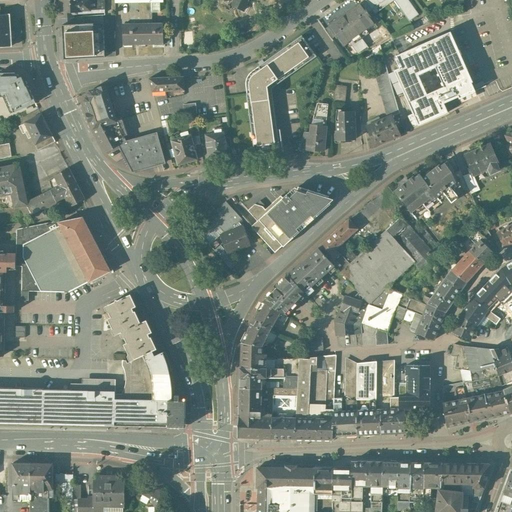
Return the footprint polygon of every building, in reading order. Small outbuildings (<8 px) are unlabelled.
[(59,0),(60,15),(76,14),(75,12),(81,12),(81,11),(90,10),(89,0),(59,0)] [(104,0),(89,0),(90,10),(104,10),(104,0)] [(239,0),(236,7),(243,11),(248,0),(239,0)] [(371,9),(365,0),(364,0),(360,4),(367,13),(372,10),(371,9)] [(365,0),(371,9),(383,0),(393,0),(409,21),(418,15),(407,0),(365,0)] [(159,1),(152,2),(152,11),(160,11),(159,1)] [(152,2),(130,2),(131,24),(123,24),(123,44),(154,44),(154,45),(163,45),(163,43),(163,31),(163,23),(154,23),(154,24),(152,24),(152,11),(152,2)] [(360,4),(360,3),(345,14),(362,38),(377,27),(367,13),(360,4)] [(345,14),(329,25),(329,26),(336,35),(346,49),(353,44),(362,38),(345,14)] [(0,46),(11,46),(10,15),(1,15),(0,15),(0,46)] [(73,17),(61,18),(62,31),(74,31),(73,17)] [(104,21),(95,22),(95,27),(99,27),(99,30),(104,29),(104,21)] [(336,35),(329,26),(329,25),(324,29),(331,39),(336,35)] [(74,31),(62,31),(63,60),(106,58),(104,29),(99,30),(74,31)] [(475,92),(471,83),(472,83),(457,49),(450,33),(396,57),(397,58),(395,59),(400,68),(394,71),(418,125),(447,112),(443,104),(458,97),(459,99),(475,92)] [(260,70),(253,75),(252,76),(250,79),(249,82),(249,84),(249,87),(250,93),(246,93),(254,153),(272,151),(271,150),(276,150),(267,86),(277,79),(279,83),(316,56),(304,38),(268,64),(265,61),(258,66),(260,70)] [(362,38),(353,44),(358,52),(367,46),(362,38)] [(385,64),(373,67),(381,95),(393,92),(385,64)] [(0,97),(3,97),(10,114),(36,103),(26,81),(24,82),(22,77),(20,77),(19,74),(15,74),(15,73),(0,72),(0,97)] [(184,77),(148,78),(152,92),(165,91),(184,90),(184,77)] [(346,86),(335,85),(333,103),(344,104),(346,86)] [(106,87),(100,89),(100,88),(95,90),(95,89),(90,90),(88,93),(89,97),(86,98),(84,101),(86,106),(89,113),(88,113),(91,121),(93,128),(93,129),(117,121),(106,87)] [(393,92),(381,95),(388,117),(392,115),(399,113),(393,92)] [(165,94),(154,97),(160,121),(172,119),(165,94)] [(198,115),(198,103),(182,104),(183,115),(198,115)] [(327,104),(314,103),(312,125),(324,126),(327,104)] [(74,189),(38,112),(12,123),(48,201),(74,189)] [(353,112),(338,112),(338,122),(337,122),(337,131),(336,131),(336,140),(354,140),(353,112)] [(399,113),(392,115),(398,128),(403,127),(399,113)] [(388,117),(367,126),(371,137),(368,139),(372,148),(385,142),(391,139),(401,135),(398,128),(392,115),(388,117)] [(117,121),(93,129),(105,152),(121,144),(126,141),(123,136),(127,134),(122,119),(117,121)] [(312,125),(311,125),(310,133),(310,137),(308,137),(306,149),(307,150),(323,151),(326,126),(324,126),(312,125)] [(39,205),(3,127),(0,128),(0,187),(14,217),(39,205)] [(310,133),(304,132),(299,151),(307,152),(307,150),(306,149),(308,137),(310,137),(310,133)] [(130,140),(126,141),(121,144),(135,170),(163,161),(155,133),(130,140)] [(216,134),(206,135),(206,141),(206,142),(207,148),(208,156),(226,154),(226,150),(224,138),(223,133),(222,133),(216,134)] [(190,135),(172,140),(174,148),(176,155),(179,163),(197,158),(195,150),(193,142),(192,142),(190,135)] [(491,142),(478,148),(478,146),(473,148),(474,150),(464,154),(473,175),(487,170),(488,170),(488,171),(489,172),(490,173),(492,173),(494,173),(496,172),(497,172),(498,170),(498,169),(498,168),(499,167),(498,165),(500,164),(491,142)] [(423,178),(442,203),(448,198),(451,203),(463,193),(458,187),(461,186),(452,174),(449,171),(453,168),(447,161),(441,166),(439,164),(423,178)] [(463,193),(451,203),(448,198),(442,203),(429,212),(427,210),(416,219),(418,221),(421,218),(441,244),(478,210),(469,188),(464,176),(461,170),(452,174),(461,186),(458,187),(463,193)] [(442,203),(423,178),(419,173),(414,178),(413,176),(394,191),(407,208),(416,219),(427,210),(429,212),(442,203)] [(474,185),(469,173),(464,176),(469,188),(474,185)] [(290,191),(283,198),(281,196),(265,210),(262,207),(264,205),(260,200),(255,205),(255,204),(248,210),(257,221),(251,227),(275,252),(282,245),(283,246),(292,239),(291,239),(298,232),(299,233),(299,232),(306,225),(306,226),(307,225),(314,218),(314,219),(315,218),(314,218),(321,211),(322,212),(322,211),(327,206),(328,206),(330,204),(329,203),(328,198),(328,196),(325,195),(325,196),(318,194),(319,193),(318,193),(309,190),(308,190),(299,187),(298,186),(297,188),(298,188),(296,192),(296,193),(295,193),(291,192),(291,191),(290,191)] [(218,213),(206,224),(200,216),(191,224),(203,237),(217,224),(234,210),(226,202),(222,206),(224,208),(218,213)] [(212,206),(200,216),(206,224),(218,213),(212,206)] [(416,219),(407,208),(399,215),(400,217),(407,224),(438,259),(438,260),(439,261),(445,256),(418,221),(416,219)] [(234,210),(217,224),(225,233),(241,219),(234,210)] [(400,217),(386,229),(393,236),(407,224),(400,217)] [(110,271),(82,218),(59,223),(89,282),(110,271)] [(348,220),(318,248),(331,262),(339,254),(339,253),(335,249),(357,229),(348,220)] [(89,282),(59,223),(59,221),(17,229),(16,244),(16,253),(16,266),(22,267),(22,291),(69,292),(89,282)] [(438,259),(407,224),(393,236),(392,237),(415,263),(423,272),(438,260),(438,259)] [(511,224),(496,233),(504,248),(511,243),(511,224)] [(225,233),(221,235),(228,253),(250,244),(243,225),(225,233)] [(485,226),(479,232),(477,230),(469,238),(475,244),(468,251),(482,264),(494,253),(484,244),(491,236),(485,226)] [(350,263),(340,272),(363,297),(369,304),(386,289),(415,263),(392,237),(393,236),(386,229),(350,263)] [(228,253),(221,245),(215,250),(231,268),(237,263),(228,253)] [(318,248),(289,274),(305,292),(334,266),(331,262),(318,248)] [(482,264),(468,251),(465,255),(478,268),(482,264)] [(350,263),(340,252),(339,253),(339,254),(331,262),(334,266),(340,272),(350,263)] [(0,349),(1,349),(2,342),(2,312),(14,312),(14,306),(2,306),(3,272),(7,272),(7,266),(15,266),(16,266),(16,253),(0,253),(0,349)] [(478,268),(465,255),(451,270),(465,283),(478,268)] [(14,312),(2,312),(2,342),(14,342),(15,266),(7,266),(7,272),(3,272),(2,306),(14,306),(14,312)] [(450,269),(433,293),(427,293),(422,303),(427,305),(445,312),(465,283),(451,270),(450,269)] [(284,279),(282,278),(277,283),(279,285),(263,301),(284,315),(289,309),(291,311),(295,307),(293,306),(305,293),(305,292),(289,274),(284,279)] [(416,289),(406,284),(402,295),(410,298),(412,299),(416,289)] [(386,289),(369,304),(368,305),(394,314),(397,306),(406,309),(410,298),(386,289)] [(427,293),(416,289),(412,299),(422,303),(427,293)] [(130,294),(108,305),(111,311),(109,312),(111,317),(108,318),(112,328),(115,327),(119,334),(125,331),(127,337),(125,338),(127,343),(123,344),(128,354),(129,354),(128,355),(127,356),(129,360),(131,361),(157,349),(151,337),(150,337),(148,334),(152,332),(146,320),(140,323),(135,311),(134,311),(132,308),(136,306),(130,294)] [(361,301),(345,295),(340,308),(339,308),(334,322),(335,336),(337,336),(350,335),(356,334),(362,334),(361,326),(362,323),(368,305),(369,304),(363,297),(361,301)] [(412,299),(410,298),(406,309),(423,316),(427,305),(422,303),(412,299)] [(486,309),(472,298),(460,315),(475,324),(477,325),(484,316),(482,315),(486,309)] [(263,301),(249,324),(240,343),(261,346),(267,334),(276,320),(284,325),(288,317),(284,315),(263,301)] [(394,314),(368,305),(362,323),(368,325),(366,331),(375,334),(377,328),(387,332),(388,332),(394,314)] [(445,312),(427,305),(423,316),(416,333),(433,340),(445,312)] [(490,312),(486,309),(482,315),(484,316),(486,318),(490,312)] [(500,319),(490,312),(486,318),(496,325),(500,319)] [(475,324),(460,315),(453,332),(461,337),(462,336),(471,339),(472,335),(477,336),(477,330),(475,329),(477,325),(475,324)] [(375,334),(366,331),(368,325),(362,323),(361,326),(362,334),(363,345),(363,347),(376,345),(375,334)] [(27,336),(27,325),(15,325),(15,336),(27,336)] [(387,332),(377,328),(375,334),(376,345),(388,344),(387,332)] [(322,342),(310,343),(310,344),(311,351),(323,350),(322,342)] [(261,346),(240,343),(240,367),(265,368),(265,360),(265,354),(262,354),(262,346),(261,346)] [(463,346),(453,344),(451,355),(465,358),(463,346)] [(489,349),(463,346),(465,358),(468,371),(470,381),(463,383),(464,386),(464,388),(466,398),(471,421),(510,413),(489,349)] [(511,359),(507,348),(500,351),(498,348),(489,349),(510,413),(511,412),(511,359)] [(130,378),(169,373),(167,366),(165,360),(163,354),(162,352),(154,356),(152,351),(131,361),(130,378)] [(336,354),(310,357),(310,358),(299,357),(297,388),(297,395),(296,417),(296,418),(332,419),(333,412),(334,397),(336,354)] [(451,355),(445,354),(443,360),(443,365),(468,371),(465,358),(451,355)] [(357,363),(345,357),(344,396),(357,401),(357,363)] [(289,358),(273,359),(273,368),(284,368),(284,377),(283,382),(292,383),(292,373),(290,373),(291,361),(289,358)] [(273,359),(267,359),(265,360),(265,368),(273,368),(273,359)] [(130,400),(131,361),(128,363),(126,360),(123,360),(122,365),(124,369),(125,372),(126,376),(126,380),(126,384),(125,388),(122,394),(122,399),(130,400)] [(395,360),(377,361),(376,409),(380,409),(390,408),(390,397),(394,397),(395,360)] [(298,361),(291,361),(290,373),(292,373),(292,383),(297,383),(298,361)] [(377,361),(357,363),(357,401),(357,410),(376,409),(377,361)] [(430,365),(406,365),(406,397),(399,397),(399,409),(405,409),(431,409),(430,365)] [(240,367),(239,367),(239,376),(240,376),(239,387),(260,388),(260,377),(265,377),(265,372),(265,368),(240,367)] [(273,368),(265,368),(265,372),(271,372),(271,376),(284,377),(284,368),(273,368)] [(169,373),(130,378),(130,400),(168,400),(172,400),(171,387),(170,380),(169,373)] [(453,384),(443,386),(443,393),(455,391),(455,390),(454,390),(453,384)] [(260,388),(239,387),(239,416),(260,417),(260,388)] [(77,390),(0,388),(0,422),(77,424),(77,390)] [(115,391),(77,390),(77,424),(114,425),(115,399),(115,391)] [(297,395),(272,395),(271,417),(296,417),(297,395)] [(341,397),(334,397),(333,412),(341,411),(341,397)] [(394,397),(390,397),(390,408),(380,409),(381,434),(405,433),(405,409),(399,409),(399,397),(394,397)] [(466,398),(443,403),(446,426),(471,421),(466,398)] [(167,426),(168,400),(130,400),(122,399),(115,399),(114,425),(167,426)] [(168,400),(167,426),(167,427),(185,427),(185,401),(179,400),(175,400),(172,400),(168,400)] [(376,409),(357,410),(357,435),(381,434),(380,409),(376,409)] [(341,411),(333,412),(332,419),(332,435),(357,435),(357,410),(341,411)] [(239,416),(238,416),(237,437),(245,437),(246,437),(271,438),(271,417),(260,417),(239,416)] [(296,417),(271,417),(271,438),(295,438),(296,418),(296,417)] [(332,419),(296,418),(295,438),(331,439),(332,435),(332,419)] [(366,462),(351,462),(351,469),(351,481),(366,482),(366,462)] [(383,462),(366,462),(366,482),(382,482),(383,462)] [(398,463),(383,462),(382,482),(382,490),(387,490),(388,486),(398,486),(398,463)] [(30,464),(12,463),(12,500),(13,501),(18,501),(18,502),(30,502),(30,489),(30,464)] [(410,463),(398,463),(398,486),(398,487),(410,488),(410,463)] [(424,463),(410,463),(410,488),(414,488),(423,488),(423,487),(424,463)] [(443,463),(424,463),(423,487),(430,487),(440,487),(441,483),(443,463)] [(465,483),(466,464),(443,463),(441,483),(461,483),(465,483)] [(52,464),(30,464),(30,489),(48,489),(52,489),(52,464)] [(466,464),(465,483),(473,484),(473,488),(484,488),(486,482),(490,472),(490,464),(466,464)] [(286,468),(257,467),(257,479),(257,486),(258,486),(257,511),(313,511),(315,468),(286,468)] [(331,511),(332,468),(315,468),(313,511),(331,511)] [(351,469),(332,468),(331,511),(350,511),(351,481),(351,469)] [(511,471),(511,472),(496,511),(510,511),(511,508),(511,471)] [(73,474),(55,474),(55,487),(66,488),(66,492),(73,492),(73,485),(73,474)] [(121,477),(97,477),(97,481),(94,481),(93,500),(93,503),(104,503),(104,511),(112,511),(122,511),(123,503),(124,503),(124,482),(121,482),(121,477)] [(366,482),(351,481),(350,511),(367,511),(367,510),(366,482)] [(382,482),(366,482),(367,510),(382,510),(382,496),(382,490),(382,482)] [(461,483),(441,483),(440,487),(440,490),(461,492),(461,483)] [(398,486),(388,486),(387,490),(382,490),(382,496),(398,496),(398,487),(398,486)] [(410,488),(398,487),(398,496),(398,501),(409,501),(410,488)] [(430,497),(430,487),(423,487),(423,488),(423,500),(423,504),(436,505),(437,498),(430,497)] [(423,488),(414,488),(414,496),(418,496),(418,500),(423,500),(423,488)] [(48,489),(30,489),(30,497),(48,497),(48,489)] [(440,490),(438,490),(436,505),(435,511),(461,511),(462,508),(465,508),(465,495),(465,492),(461,492),(440,490)] [(481,496),(472,495),(465,495),(465,508),(465,509),(476,509),(481,496)] [(48,511),(48,497),(30,497),(30,502),(30,511),(48,511)] [(93,500),(78,500),(77,511),(94,511),(104,511),(104,503),(93,503),(93,500)] [(409,501),(398,501),(397,510),(409,506),(409,501)]
